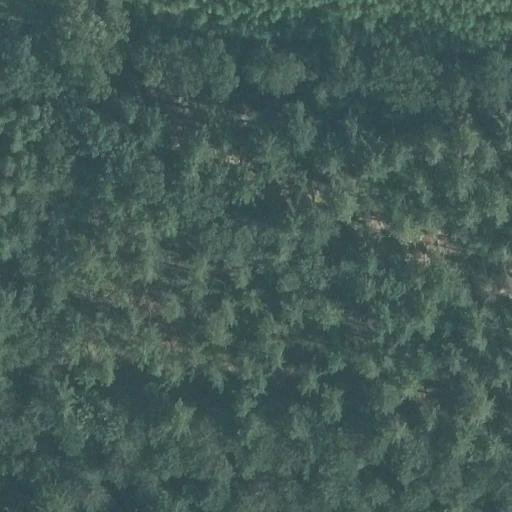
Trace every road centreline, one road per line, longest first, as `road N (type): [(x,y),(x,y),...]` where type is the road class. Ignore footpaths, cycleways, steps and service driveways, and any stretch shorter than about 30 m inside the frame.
road 1 (track): [(0,66),(28,68),(114,33),(233,28),(511,44)]
road 2 (track): [(0,228),(28,68)]
